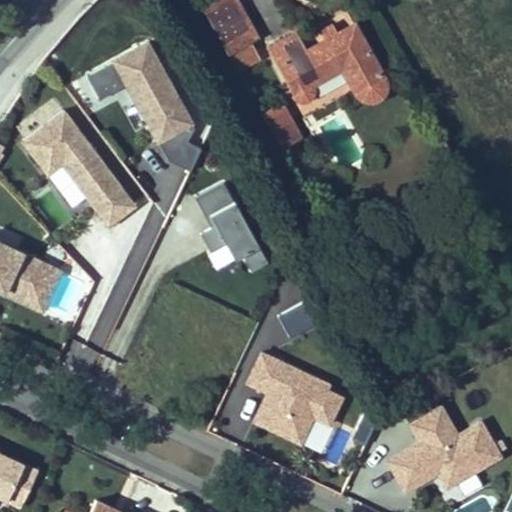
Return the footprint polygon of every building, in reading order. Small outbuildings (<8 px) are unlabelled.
[(228,53),(251,41),(257,37),(235,0),(212,0),(201,6),(228,53)] [(354,23),(337,32),(324,39),(306,50),(296,32),(267,49),(294,96),(296,98),(300,100),(304,100),(308,99),(311,96),(313,92),(313,88),(312,84),(341,69),(353,90),(354,91),(355,95),(359,99),(364,101),(369,103),(374,102),(379,100),(383,96),(385,91),(386,86),(385,81),(354,23)] [(319,32),(324,39),(337,32),(333,24),(319,32)] [(259,56),(251,41),(228,53),(236,68),(259,56)] [(126,88),(155,146),(193,127),(151,42),(85,75),(98,102),(126,88)] [(289,163),(295,160),(301,157),(293,143),(301,139),(280,103),(261,113),(289,163)] [(64,109),(17,143),(48,186),(34,196),(56,227),(88,204),(107,229),(136,207),(64,109)] [(306,179),(295,160),(289,163),(299,182),(306,179)] [(241,257),(249,273),(267,264),(224,182),(194,197),(209,225),(197,232),(217,270),(241,257)] [(0,295),(43,314),(63,269),(0,242),(0,295)] [(45,312),(70,324),(93,273),(67,262),(45,312)] [(308,300),(276,314),(287,338),(318,324),(308,300)] [(264,394),(251,424),(320,454),(348,391),(259,352),(244,385),(264,394)] [(406,422),(417,442),(384,459),(402,497),(439,479),(444,489),(503,460),(483,419),(457,432),(443,404),(406,422)] [(0,499),(11,504),(28,469),(0,455),(0,499)] [(42,476),(28,469),(11,504),(25,511),(42,476)] [(511,511),(511,492),(503,511),(511,511)]
